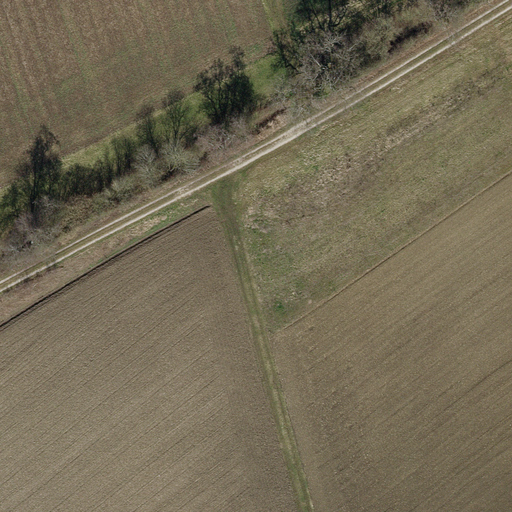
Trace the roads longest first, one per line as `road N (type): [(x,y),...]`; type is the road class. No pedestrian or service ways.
road 1 (track): [(511,2),(304,126),(0,288)]
road 2 (track): [(219,172),(307,511)]
road 3 (track): [(268,0),(304,126)]
